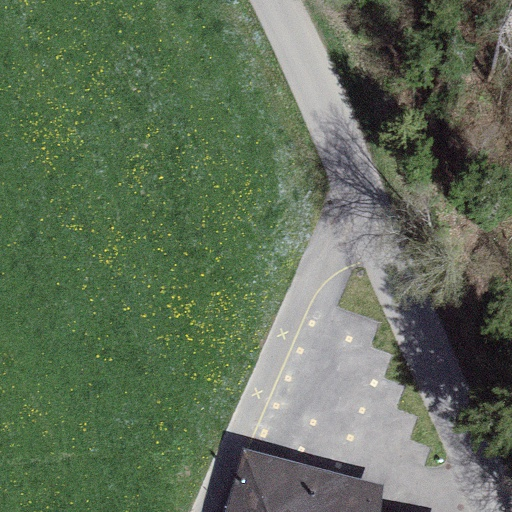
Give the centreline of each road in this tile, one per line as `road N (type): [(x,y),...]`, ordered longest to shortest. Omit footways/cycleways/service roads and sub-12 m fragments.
road 1 (unclassified): [(272,0),(502,511)]
road 2 (track): [(204,511),(319,255),(363,199)]
